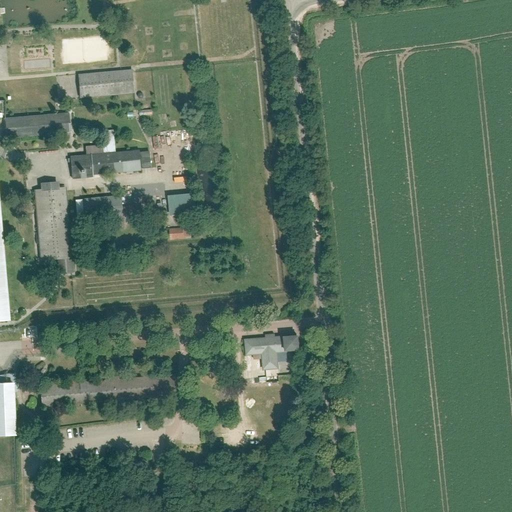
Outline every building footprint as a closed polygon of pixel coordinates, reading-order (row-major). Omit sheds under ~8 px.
[(132,70),(77,75),(79,99),(134,94),(132,70)] [(68,113),(3,118),(5,138),(70,133),(68,113)] [(68,154),(71,179),(141,175),(141,170),(151,169),(150,152),(115,154),(114,131),(101,132),(102,145),(86,146),(87,154),(68,154)] [(38,276),(74,274),(66,188),(59,189),(59,182),(39,183),(40,190),(33,191),(38,276)] [(194,194),(168,195),(169,216),(195,215),(194,194)] [(122,196),(75,199),(76,221),(124,217),(122,196)] [(0,209),(0,321),(8,321),(0,209)] [(167,230),(168,240),(193,239),(192,229),(167,230)] [(263,338),(242,339),(244,357),(259,356),(260,371),(277,370),(276,355),(296,353),(295,336),(273,337),(273,334),(263,335),(263,338)] [(175,374),(39,384),(42,408),(177,397),(175,374)] [(13,383),(0,383),(0,435),(17,436),(17,430),(13,383)]
